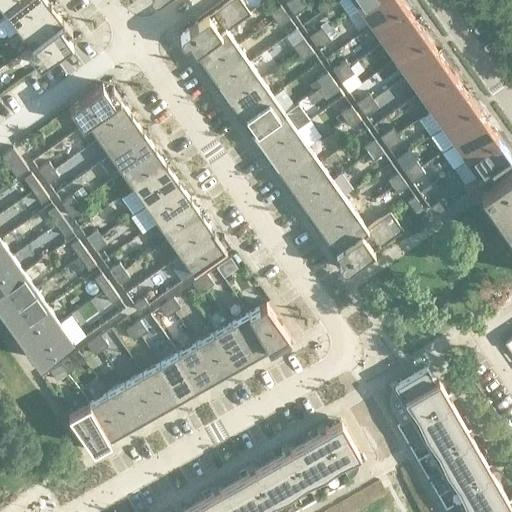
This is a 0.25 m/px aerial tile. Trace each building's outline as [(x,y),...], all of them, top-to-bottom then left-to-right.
[(23,0),(0,0),(0,5),(6,13),(23,0)] [(50,4),(46,0),(23,0),(6,13),(19,29),(50,4)] [(242,0),(226,0),(214,9),(226,27),(250,11),(242,0)] [(307,5),(303,0),(300,0),(289,7),(294,14),(307,5)] [(403,2),(401,0),(370,0),(360,7),(372,24),(403,2)] [(415,19),(403,2),(372,24),(384,41),(415,19)] [(62,20),(50,4),(19,29),(31,44),(32,45),(63,20),(62,20)] [(285,11),(280,4),(269,11),(274,18),(285,11)] [(226,27),(214,9),(182,31),(181,33),(180,34),(180,36),(180,38),(181,40),(183,41),(185,42),(186,42),(188,41),(189,41),(195,49),(226,27)] [(290,18),(285,11),(274,18),(279,25),(290,18)] [(63,19),(62,20),(63,20),(32,45),(31,44),(26,48),(39,65),(72,42),(67,34),(71,31),(72,31),(63,19)] [(427,36),(415,19),(384,41),(396,58),(427,36)] [(321,25),(308,34),(313,41),(326,32),(321,25)] [(238,44),(226,27),(195,49),(206,66),(238,44)] [(331,38),(326,32),(313,41),(318,48),(331,38)] [(439,53),(427,36),(396,58),(408,75),(439,53)] [(308,44),(303,37),(293,44),(298,51),(308,44)] [(249,60),(238,44),(206,66),(218,82),(249,60)] [(313,51),(308,44),(298,51),(303,58),(313,51)] [(451,69),(439,53),(408,75),(419,91),(451,69)] [(345,58),(332,68),(337,74),(350,65),(345,58)] [(261,77),(249,60),(218,82),(230,99),(261,77)] [(354,72),(350,65),(337,74),(341,81),(354,72)] [(462,86),(451,69),(419,91),(431,108),(462,86)] [(332,77),(327,70),(316,78),(321,85),(332,77)] [(273,94),(261,77),(230,99),(242,116),(273,94)] [(337,84),(332,77),(321,85),(326,92),(337,84)] [(108,90),(102,82),(70,106),(83,124),(88,120),(87,120),(120,97),(121,97),(113,86),(112,87),(108,90)] [(474,103),(462,86),(431,108),(443,125),(474,103)] [(368,92),(356,101),(360,108),(373,99),(368,92)] [(285,110),(273,94),(242,116),(253,132),(285,110)] [(131,113),(120,97),(87,120),(88,120),(99,136),(131,113)] [(378,106),(373,99),(360,108),(365,115),(378,106)] [(486,119),(474,103),(443,125),(455,141),(486,119)] [(355,111),(350,104),(340,111),(345,118),(355,111)] [(297,127),(285,110),(253,132),(265,149),(297,127)] [(360,118),(355,111),(345,118),(350,125),(360,118)] [(143,130),(131,113),(99,136),(110,153),(143,130)] [(498,136),(486,119),(455,141),(466,158),(498,136)] [(392,125),(379,135),(384,141),(397,132),(392,125)] [(308,144),(297,127),(265,149),(277,166),(308,144)] [(155,147),(143,130),(110,153),(122,170),(155,147)] [(402,139),(397,132),(384,141),(389,148),(402,139)] [(510,153),(498,136),(466,158),(479,176),(510,153)] [(379,144),(374,137),(363,145),(368,152),(379,144)] [(320,161),(308,144),(277,166),(289,183),(320,161)] [(384,151),(379,144),(368,152),(373,159),(384,151)] [(28,168),(13,146),(1,154),(17,176),(28,168)] [(167,163),(155,147),(122,170),(134,187),(167,163)] [(416,159),(403,168),(407,175),(420,166),(416,159)] [(49,160),(38,168),(43,175),(54,168),(49,160)] [(332,177),(320,161),(289,183),(301,199),(332,177)] [(179,180),(167,163),(134,187),(146,203),(179,180)] [(425,172),(420,166),(407,175),(412,181),(425,172)] [(59,175),(54,168),(43,175),(48,182),(59,175)] [(511,169),(480,192),(483,196),(499,219),(511,237),(511,169)] [(402,178),(397,171),(387,178),(392,185),(402,178)] [(40,184),(31,172),(23,177),(32,190),(40,184)] [(344,194),(332,177),(301,199),(312,216),(344,194)] [(407,185),(402,178),(392,185),(397,192),(407,185)] [(190,197),(179,180),(146,203),(158,220),(190,197)] [(49,197),(40,184),(32,190),(41,202),(49,197)] [(82,186),(74,191),(79,198),(87,192),(82,186)] [(73,194),(62,201),(67,209),(78,201),(73,194)] [(355,211),(344,194),(312,216),(324,233),(355,211)] [(426,211),(414,194),(407,199),(422,221),(424,223),(426,221),(427,220),(427,218),(427,216),(427,215),(427,212),(426,211)] [(202,214),(190,197),(158,220),(169,237),(202,214)] [(441,198),(429,206),(432,210),(433,211),(435,212),(437,212),(439,212),(440,211),(447,207),(441,198)] [(83,208),(78,201),(67,209),(72,216),(83,208)] [(64,218),(55,205),(47,210),(56,223),(64,218)] [(390,210),(367,227),(380,245),(403,228),(390,210)] [(367,227),(355,211),(324,233),(336,249),(367,227)] [(214,230),(202,214),(169,237),(181,253),(214,230)] [(72,230),(64,218),(56,223),(65,236),(72,230)] [(380,245),(367,227),(336,249),(342,257),(340,259),(339,261),(339,262),(340,264),(341,266),(342,267),(344,268),(346,268),(348,267),(380,245)] [(96,228),(86,235),(91,242),(101,235),(96,228)] [(219,237),(214,230),(181,253),(194,271),(231,244),(224,234),(219,237)] [(106,242),(101,235),(91,242),(96,249),(106,242)] [(0,262),(12,254),(1,237),(0,237),(0,262)] [(87,251),(78,238),(71,244),(79,256),(87,251)] [(96,264),(87,251),(79,256),(88,269),(96,264)] [(0,287),(24,270),(12,254),(0,262),(0,287)] [(231,256),(217,265),(224,275),(238,266),(231,256)] [(120,261),(109,268),(114,276),(125,268),(120,261)] [(130,275),(125,268),(114,276),(119,283),(130,275)] [(36,287),(24,270),(0,287),(0,302),(1,302),(5,307),(2,309),(3,310),(36,287)] [(214,282),(207,271),(200,276),(207,287),(214,282)] [(111,284),(102,272),(94,277),(103,290),(111,284)] [(207,287),(200,276),(193,281),(200,292),(207,287)] [(119,297),(111,284),(103,290),(112,302),(119,297)] [(48,304),(36,287),(3,310),(4,311),(11,320),(13,319),(17,324),(14,326),(15,327),(48,304)] [(144,295),(133,302),(138,310),(149,302),(144,295)] [(181,305),(174,295),(166,300),(174,310),(181,305)] [(174,310),(166,300),(159,305),(167,316),(174,310)] [(292,339),(266,301),(249,311),(269,346),(268,346),(271,351),(292,339)] [(59,320),(48,304),(15,327),(16,328),(22,337),(24,335),(28,341),(26,342),(27,344),(59,320)] [(269,346),(249,311),(231,321),(251,356),(268,346),(269,346)] [(148,329),(140,318),(133,323),(141,334),(148,329)] [(72,338),(59,320),(27,344),(27,345),(28,344),(34,353),(36,352),(41,360),(42,359),(72,338)] [(251,356),(231,321),(213,331),(233,366),(251,356)] [(141,334),(133,323),(126,328),(133,339),(141,334)] [(233,366),(213,331),(196,341),(215,376),(233,366)] [(109,344),(101,333),(94,338),(101,349),(109,344)] [(101,349),(94,338),(87,344),(94,354),(101,349)] [(215,376),(196,341),(178,351),(197,386),(215,376)] [(197,386),(178,351),(160,361),(180,396),(197,386)] [(76,367),(68,357),(61,362),(68,373),(76,367)] [(180,396),(160,361),(142,371),(162,406),(180,396)] [(61,363),(50,371),(57,381),(68,374),(61,363)] [(427,365),(400,384),(396,386),(394,388),(393,389),(392,391),(391,392),(390,394),(390,395),(390,397),(389,398),(389,400),(390,403),(390,405),(391,407),(401,424),(413,417),(459,497),(458,498),(465,511),(467,511),(468,511),(511,511),(511,503),(509,498),(511,497),(511,495),(508,497),(488,463),(491,461),(490,460),(488,461),(468,428),(471,426),(470,425),(467,426),(448,392),(450,391),(449,389),(447,391),(441,382),(438,384),(427,365)] [(162,406),(142,371),(124,381),(144,416),(162,406)] [(144,416),(124,381),(106,392),(126,426),(144,416)] [(126,426),(106,392),(89,402),(108,436),(109,436),(126,426)] [(108,436),(89,402),(68,413),(95,451),(112,441),(109,436),(108,436)] [(340,421),(335,423),(334,421),(319,430),(318,427),(316,428),(318,431),(284,450),(282,447),(281,448),(282,451),(248,470),(247,467),(245,468),(247,471),(213,490),(211,487),(210,488),(211,491),(177,510),(176,507),(174,508),(176,511),(174,511),(259,511),(342,465),(349,478),(351,476),(353,475),(355,473),(356,471),(357,469),(358,466),(358,464),(358,462),(358,459),(357,457),(340,421)]
